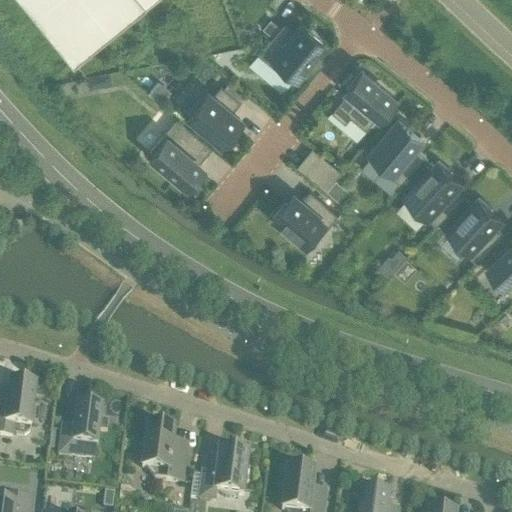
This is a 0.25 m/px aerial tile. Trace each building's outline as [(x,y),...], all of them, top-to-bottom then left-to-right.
[(145,0),(22,0),(72,60),(145,0)] [(271,37),(279,28),(270,20),(262,30),(271,37)] [(291,82),(322,44),(299,25),(293,33),(282,24),(279,28),(271,37),(257,54),(291,82)] [(349,117),(365,130),(393,97),(361,70),(346,88),(349,90),(330,112),(344,123),(349,117)] [(91,83),(110,79),(108,71),(89,75),(91,83)] [(160,104),(170,91),(158,81),(147,94),(160,104)] [(220,142),(238,121),(239,119),(231,112),(240,102),(220,86),(211,96),(201,87),(182,110),(220,142)] [(169,139),(182,123),(175,118),(163,134),(169,139)] [(399,119),(368,157),(401,185),(426,155),(416,146),(423,138),(399,119)] [(212,148),(182,123),(169,139),(163,134),(148,151),(186,183),(201,165),(198,163),(212,148)] [(405,197),(437,226),(463,198),(453,188),(461,181),(439,160),(405,197)] [(322,176),(316,184),(325,191),(340,172),(331,165),(322,176)] [(351,194),(335,181),(326,191),(342,205),(351,194)] [(292,194),(290,196),(273,217),(311,249),(339,215),(309,190),(300,201),(292,194)] [(445,234),(477,263),(503,235),(493,225),(501,218),(478,197),(445,234)] [(511,245),(488,267),(511,295),(511,245)] [(385,281),(407,256),(399,249),(391,257),(389,255),(375,271),(385,281)] [(417,269),(407,260),(394,273),(404,283),(417,269)] [(0,436),(12,438),(12,435),(24,437),(29,432),(35,387),(30,386),(28,383),(18,381),(14,384),(9,384),(8,396),(7,403),(0,402),(0,436)] [(61,432),(58,455),(71,457),(95,460),(96,447),(98,431),(107,432),(108,421),(100,420),(101,409),(76,406),(73,427),(73,433),(61,432)] [(186,447),(172,445),(174,431),(147,427),(141,469),(146,469),(154,481),(182,484),(186,447)] [(193,476),(190,498),(199,499),(214,501),(215,493),(217,494),(218,495),(219,495),(220,496),(221,497),(222,497),(223,498),(224,498),(226,499),(228,499),(229,499),(231,499),(232,499),(234,499),(235,499),(236,498),(237,498),(238,497),(240,497),(242,497),(244,484),(247,482),(248,474),(246,471),(248,455),(244,455),(244,451),(231,449),(230,453),(226,453),(226,458),(218,457),(216,475),(202,474),(202,477),(193,476)] [(323,511),(326,492),(312,491),(314,473),(286,469),(281,511),(285,511),(323,511)] [(396,511),(387,511),(389,495),(361,492),(358,511),(396,511)] [(104,493),(103,508),(112,509),(114,494),(104,493)] [(30,511),(32,500),(5,496),(3,506),(0,505),(0,511),(30,511)]
